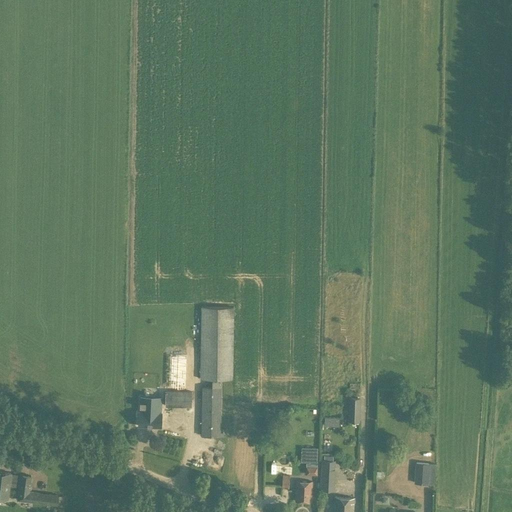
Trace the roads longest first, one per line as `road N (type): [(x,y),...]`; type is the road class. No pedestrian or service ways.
road 1 (unclassified): [(233,511),(0,419)]
road 2 (track): [(368,511),(372,383)]
